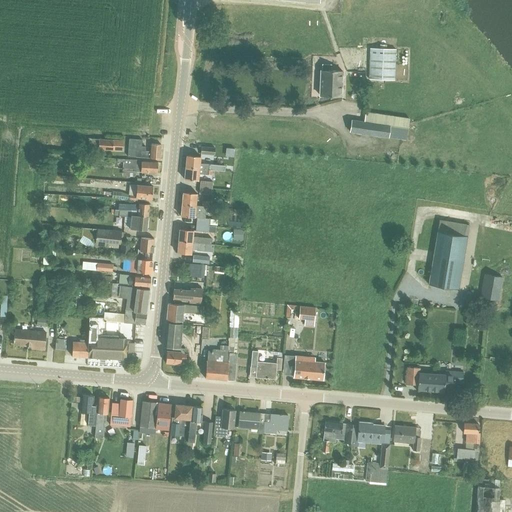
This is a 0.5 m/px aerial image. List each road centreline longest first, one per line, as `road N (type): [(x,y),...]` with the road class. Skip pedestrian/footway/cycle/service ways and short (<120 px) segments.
road 1 (tertiary): [(147,379),(190,0)]
road 2 (tertiary): [(307,396),(511,414)]
road 3 (tertiary): [(307,396),(147,379)]
road 4 (tertiary): [(147,379),(0,366)]
